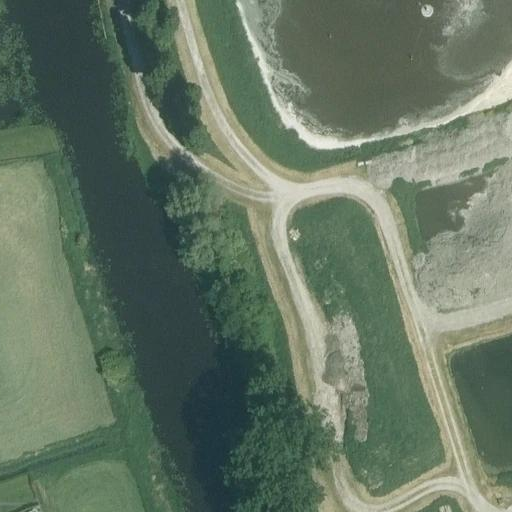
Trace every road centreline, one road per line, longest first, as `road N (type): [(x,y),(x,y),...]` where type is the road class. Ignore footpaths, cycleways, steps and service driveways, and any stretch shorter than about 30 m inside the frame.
road 1 (track): [(363,511),(338,493),(312,354),(286,270),(282,227),(296,192)]
road 2 (track): [(122,0),(146,101),(164,137),(188,164),(261,197)]
road 3 (track): [(296,192),(276,185),(240,151),(209,95),(180,0)]
